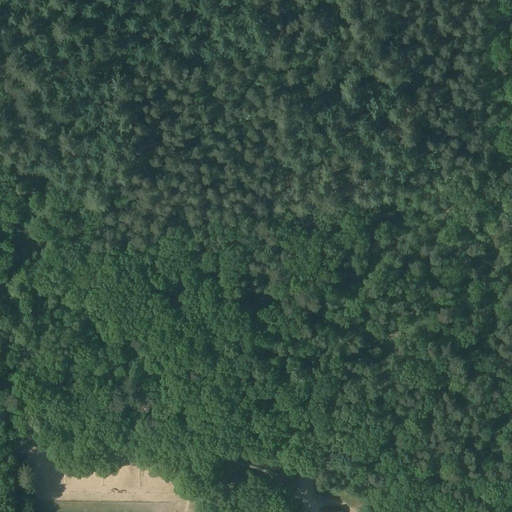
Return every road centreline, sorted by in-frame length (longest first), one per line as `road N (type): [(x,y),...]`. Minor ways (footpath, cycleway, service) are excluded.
road 1 (track): [(511,494),(11,345)]
road 2 (track): [(11,345),(11,511)]
